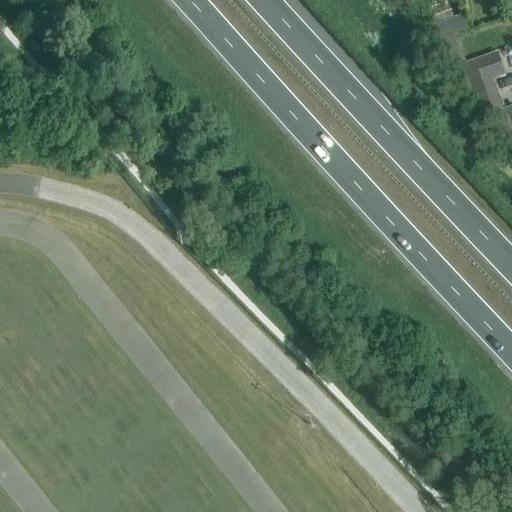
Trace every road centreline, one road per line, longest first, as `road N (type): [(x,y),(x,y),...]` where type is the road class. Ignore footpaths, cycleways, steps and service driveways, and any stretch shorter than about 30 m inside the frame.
road 1 (trunk): [(190,0),(511,352)]
road 2 (trunk): [(511,265),(263,0)]
